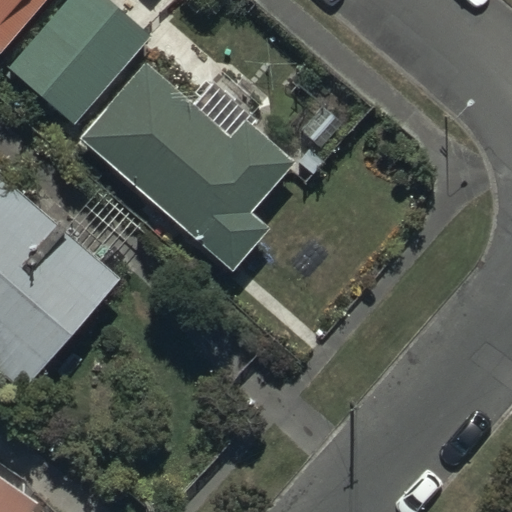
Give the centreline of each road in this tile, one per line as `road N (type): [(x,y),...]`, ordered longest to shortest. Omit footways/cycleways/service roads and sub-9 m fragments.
road 1 (residential): [(334,511),(511,305)]
road 2 (residential): [(511,89),(421,0)]
